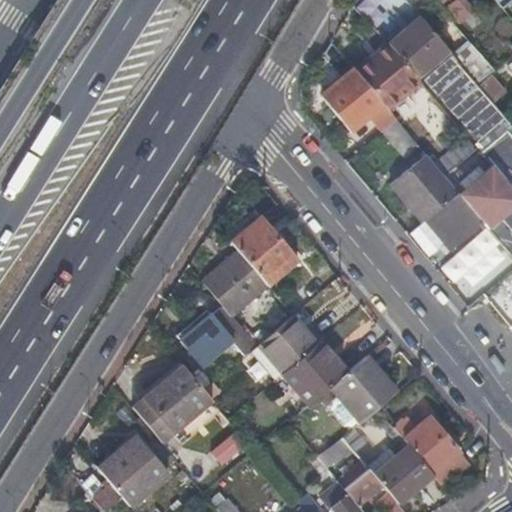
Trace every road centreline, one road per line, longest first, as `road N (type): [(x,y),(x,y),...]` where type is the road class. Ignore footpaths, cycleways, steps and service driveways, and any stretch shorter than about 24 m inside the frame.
road 1 (secondary): [(0,502),(248,115)]
road 2 (motorway): [(0,383),(238,0)]
road 3 (residential): [(248,115),(511,436)]
road 4 (motorway): [(140,0),(0,225)]
road 5 (residential): [(73,0),(248,115)]
road 6 (motorway): [(81,0),(0,130)]
road 7 (secondary): [(248,115),(319,0)]
